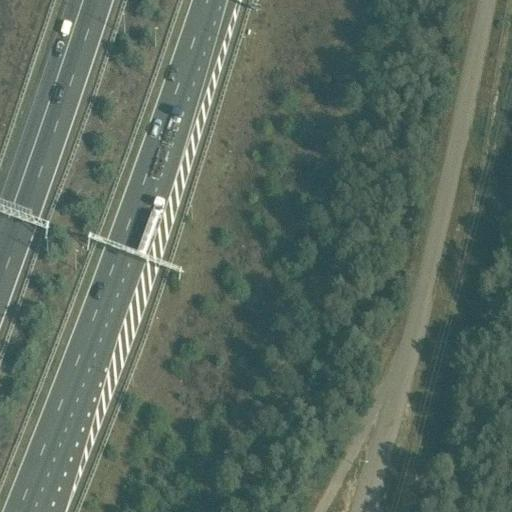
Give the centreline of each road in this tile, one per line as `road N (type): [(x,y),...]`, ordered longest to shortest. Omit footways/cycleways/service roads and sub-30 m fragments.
road 1 (motorway): [(15,511),(142,187),(204,0)]
road 2 (unclassified): [(360,511),(422,302),(486,0)]
road 3 (motorway): [(96,0),(0,281)]
